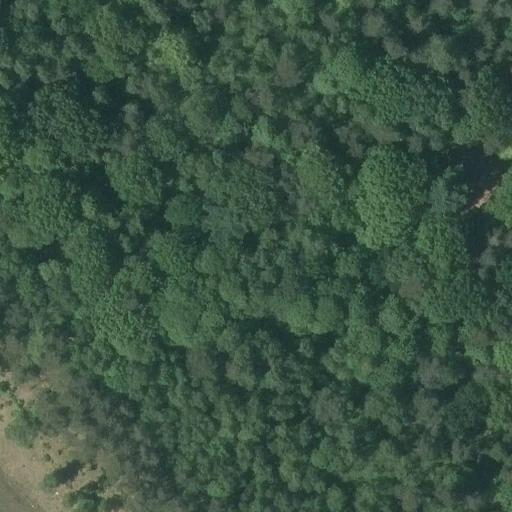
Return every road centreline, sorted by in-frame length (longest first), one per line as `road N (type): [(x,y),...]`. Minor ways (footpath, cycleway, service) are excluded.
road 1 (track): [(0,124),(137,188),(257,223),(448,203),(511,184)]
road 2 (track): [(420,0),(491,511)]
